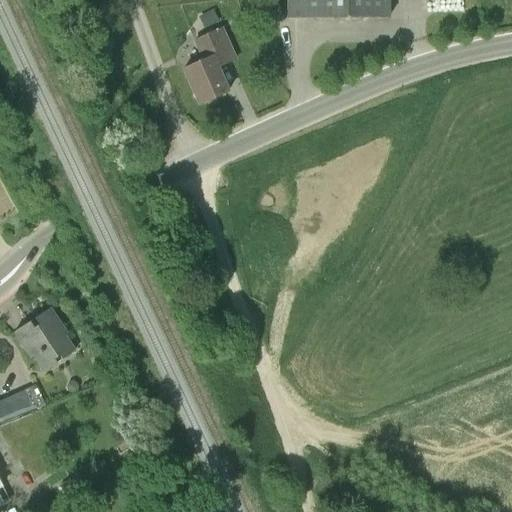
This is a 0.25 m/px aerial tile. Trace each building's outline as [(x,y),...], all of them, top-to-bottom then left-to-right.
[(289,0),(290,19),(388,19),(387,0),(289,0)] [(198,18),(203,30),(218,23),(212,11),(198,18)] [(198,105),(228,92),(217,67),(235,59),(222,29),(194,42),(202,62),(183,71),(198,105)] [(26,324),(14,333),(31,359),(33,357),(44,373),(56,364),(53,360),(59,356),(63,360),(74,353),(63,337),(66,335),(49,309),(34,319),(38,326),(33,329),(29,323),(26,324)] [(37,389),(25,395),(25,397),(33,413),(44,408),(46,407),(38,391),(37,389)] [(108,470),(104,459),(97,462),(101,472),(108,470)] [(76,475),(59,486),(67,498),(84,487),(76,475)] [(0,504),(8,501),(1,487),(0,485),(0,504)]
